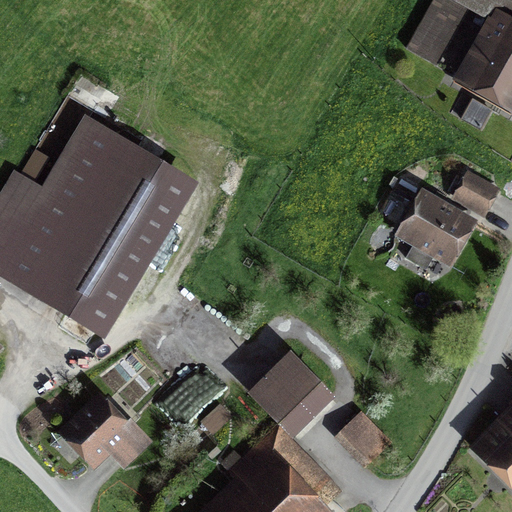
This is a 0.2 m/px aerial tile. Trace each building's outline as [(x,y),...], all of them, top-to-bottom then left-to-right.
[(472,6),(460,0),(433,0),(407,47),(440,65),(472,6)] [(511,0),(460,0),(472,6),(498,20),(511,27),(511,0)] [(511,27),(498,20),(463,83),(511,109),(511,27)] [(65,113),(0,218),(0,273),(98,333),(187,188),(65,113)] [(491,194),(454,172),(437,200),(474,222),(491,194)] [(473,231),(407,193),(383,235),(449,273),(473,231)] [(300,357),(258,396),(302,443),(344,404),(300,357)] [(116,393),(66,438),(101,476),(116,462),(130,477),(164,446),(116,393)] [(511,399),(471,443),(511,484),(511,399)] [(320,511),(344,485),(269,421),(190,511),(320,511)] [(375,447),(346,423),(323,451),(352,475),(375,447)]
